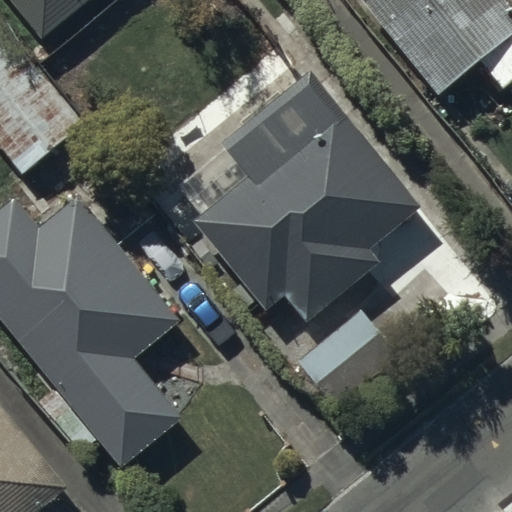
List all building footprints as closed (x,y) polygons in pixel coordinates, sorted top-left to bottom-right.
[(7,0),(41,42),(94,0),(7,0)] [(361,0),(360,2),(438,99),(482,64),(503,91),(511,84),(511,10),(503,0),(361,0)] [(0,150),(22,179),(82,127),(0,29),(0,150)] [(249,180),(193,224),(267,316),(287,299),(308,326),(381,267),(371,254),(423,212),(312,75),(222,148),(249,180)] [(39,232),(16,203),(0,214),(0,320),(57,391),(39,405),(80,455),(97,441),(121,471),(182,422),(134,362),(180,325),(78,200),(39,232)] [(0,511),(43,511),(68,493),(0,407),(0,511)]
